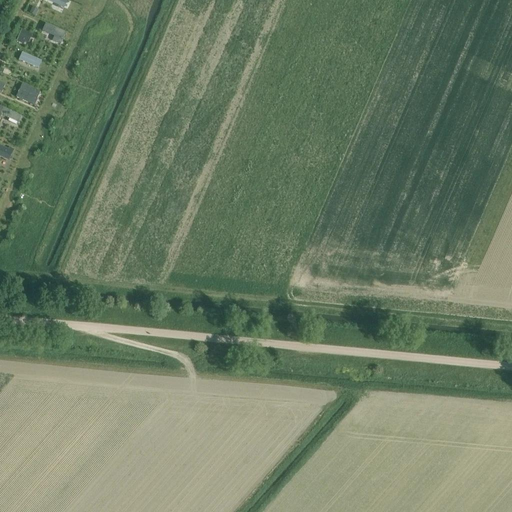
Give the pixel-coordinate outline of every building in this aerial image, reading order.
[(21,31),(16,42),(23,45),(24,42),(28,44),(32,35),(21,31)] [(22,52),(18,61),(37,70),(42,61),(22,52)] [(1,67),(0,69),(0,71),(9,76),(10,71),(1,67)] [(22,85),(16,98),(29,103),(32,96),(37,99),(40,93),(22,85)] [(0,106),(0,114),(0,115),(18,123),(21,116),(0,106)] [(0,145),(0,156),(9,160),(14,150),(10,148),(9,150),(0,145)]
